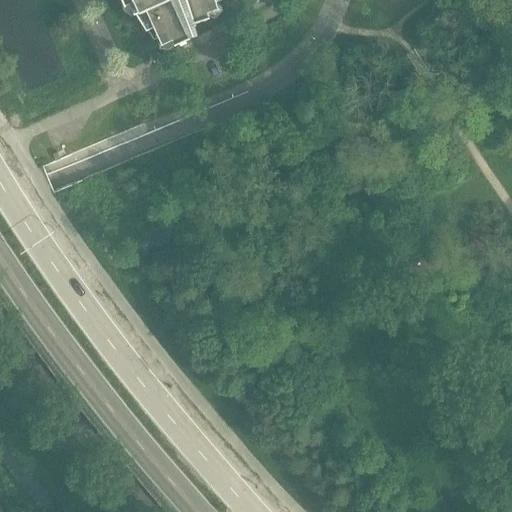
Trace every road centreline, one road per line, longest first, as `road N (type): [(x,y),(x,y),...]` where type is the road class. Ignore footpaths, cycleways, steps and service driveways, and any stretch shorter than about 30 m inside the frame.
road 1 (primary): [(255,511),(142,383),(0,179)]
road 2 (primary): [(0,257),(198,511)]
road 3 (residential): [(45,128),(153,80),(295,0)]
